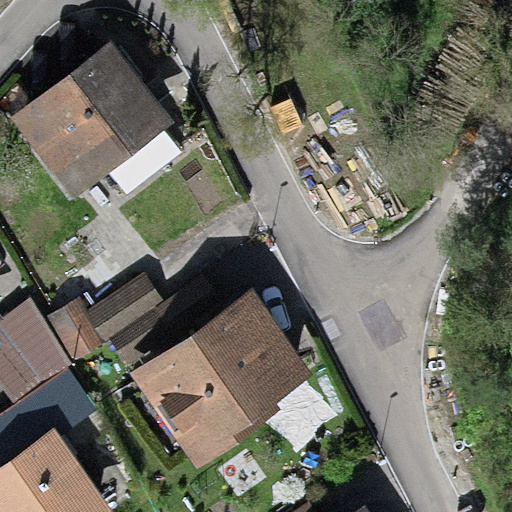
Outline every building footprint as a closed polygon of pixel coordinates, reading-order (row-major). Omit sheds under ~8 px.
[(109,50),(25,114),(72,177),(100,157),(124,189),(182,146),(109,50)] [(52,313),(79,356),(158,303),(142,276),(86,309),(77,297),(52,313)] [(31,293),(0,315),(0,327),(39,380),(71,360),(31,293)] [(248,298),(146,368),(198,445),(264,400),(258,391),(294,367),(248,298)] [(174,327),(158,303),(79,356),(71,360),(77,372),(98,363),(106,375),(129,362),(124,356),(174,327)] [(47,380),(1,412),(17,435),(63,403),(47,380)] [(51,435),(0,469),(0,511),(82,511),(97,502),(51,435)]
